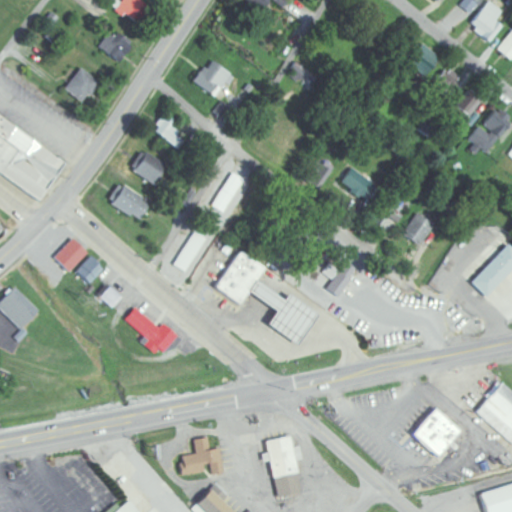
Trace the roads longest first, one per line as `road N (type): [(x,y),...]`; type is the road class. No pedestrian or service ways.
road 1 (trunk): [(0,444),(511,342)]
road 2 (residential): [(410,283),(233,149),(153,75)]
road 3 (secondary): [(0,262),(97,158),(200,0)]
road 4 (residential): [(327,0),(150,274)]
road 5 (residential): [(276,390),(65,198)]
road 6 (secondary): [(411,511),(276,390)]
road 7 (residential): [(511,93),(393,0)]
